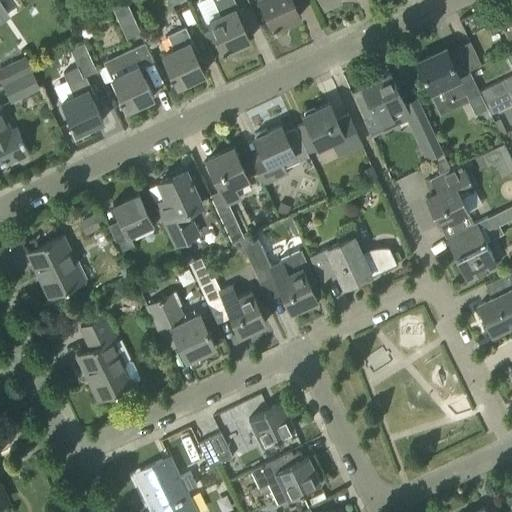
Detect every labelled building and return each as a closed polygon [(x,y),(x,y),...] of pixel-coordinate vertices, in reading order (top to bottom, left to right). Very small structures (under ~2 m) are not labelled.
[(213,0),(214,2),(213,3),(219,15),(208,20),(223,52),(248,40),(237,14),(240,13),(237,6),(233,0),(213,0)] [(259,0),(273,29),(299,16),(291,0),(259,0)] [(140,33),(125,1),(111,7),(126,39),(140,33)] [(511,20),(502,25),(508,38),(511,35),(511,20)] [(194,47),(185,25),(167,33),(174,48),(162,53),(171,73),(168,74),(169,77),(172,76),(177,86),(203,74),(191,48),(194,47)] [(480,64),(469,41),(457,46),(468,70),(480,64)] [(144,42),(104,61),(121,96),(117,98),(119,101),(122,99),(127,109),(152,97),(140,72),(144,70),(140,63),(152,58),(144,42)] [(85,75),(85,76),(96,71),(83,43),(69,49),(82,77),(85,75)] [(458,76),(445,48),(416,61),(429,90),(445,83),(452,99),(465,93),(474,113),(486,108),(469,71),(458,76)] [(25,57),(0,68),(0,77),(3,84),(31,70),(25,57)] [(30,73),(3,85),(10,100),(37,88),(30,73)] [(389,74),(362,87),(374,112),(363,118),(371,136),(384,129),(397,122),(396,121),(408,115),(413,126),(428,158),(442,152),(442,151),(428,120),(417,97),(403,104),(398,92),(389,74)] [(484,102),(508,90),(511,88),(511,74),(502,79),(478,90),(484,102)] [(93,93),(85,76),(85,75),(82,77),(68,83),(73,95),(61,101),(70,120),(67,121),(68,124),(71,122),(76,132),(102,120),(90,95),(93,93)] [(511,98),(508,91),(508,90),(484,102),(489,114),(511,103),(511,98)] [(305,149),(307,152),(317,147),(318,149),(332,142),(337,154),(361,143),(349,118),(338,123),(328,102),(302,114),(306,121),(295,127),(303,145),(305,149)] [(0,164),(26,153),(28,152),(19,134),(17,128),(10,131),(0,109),(0,164)] [(307,152),(305,149),(303,145),(295,127),(283,132),(280,124),(279,125),(279,126),(267,131),(266,127),(254,133),(255,136),(254,137),(262,154),(251,159),(262,184),(285,174),(281,167),(308,156),(307,152)] [(247,179),(241,165),(232,147),(206,159),(214,177),(227,204),(238,198),(236,193),(233,186),(246,180),(247,179)] [(439,173),(449,167),(444,157),(434,162),(439,173)] [(449,167),(439,173),(430,177),(436,190),(425,196),(439,225),(466,212),(458,196),(473,189),(460,162),(449,167)] [(165,196),(154,201),(158,210),(167,228),(174,243),(197,233),(187,210),(201,204),(199,200),(190,182),(192,181),(190,177),(189,178),(184,169),(158,181),(165,196)] [(152,223),(137,191),(136,192),(136,194),(114,204),(113,202),(112,203),(121,224),(110,229),(108,225),(107,225),(120,251),(133,245),(128,234),(152,223)] [(475,222),(463,228),(445,236),(466,279),(496,265),(485,242),(503,233),(499,224),(511,217),(511,206),(511,205),(475,222)] [(218,214),(232,243),(243,237),(239,229),(230,208),(218,214)] [(250,234),(243,237),(232,243),(228,244),(230,249),(237,246),(240,253),(245,250),(258,279),(272,272),(290,310),(316,299),(309,284),(315,281),(300,249),(278,259),(279,261),(270,265),(265,252),(259,255),(250,234)] [(84,281),(71,253),(62,235),(27,251),(36,271),(39,270),(51,296),(84,281)] [(352,235),(310,255),(322,281),(338,274),(343,285),(370,273),(394,263),(393,261),(400,258),(397,251),(391,252),(388,247),(386,246),(379,247),(373,248),(369,248),(364,250),(360,252),(352,235)] [(209,278),(199,258),(188,263),(192,271),(208,305),(222,299),(231,316),(239,334),(265,322),(256,304),(249,290),(235,297),(229,284),(220,289),(214,276),(209,278)] [(491,332),(511,322),(511,270),(484,284),(491,298),(478,304),(491,332)] [(172,293),(146,305),(152,318),(161,336),(166,348),(178,343),(186,359),(214,346),(206,328),(198,312),(184,318),(172,293)] [(90,347),(76,354),(86,374),(88,373),(101,399),(133,383),(139,381),(140,377),(132,361),(128,360),(125,361),(115,341),(119,339),(106,313),(98,317),(80,326),(90,347)] [(261,445),(278,437),(277,436),(294,428),(282,401),(248,418),(261,445)] [(220,431),(208,437),(220,462),(232,456),(220,431)] [(220,462),(208,437),(197,442),(209,467),(220,462)] [(265,462),(259,465),(250,469),(258,486),(267,482),(277,502),(286,497),(287,498),(303,490),(303,489),(320,481),(307,455),(303,457),(301,453),(296,451),(292,453),(290,450),(283,453),(265,462)] [(144,467),(132,472),(136,478),(150,509),(151,511),(196,511),(185,489),(195,484),(189,472),(179,477),(169,455),(161,459),(144,467)] [(0,504),(5,502),(10,499),(0,478),(0,504)]
